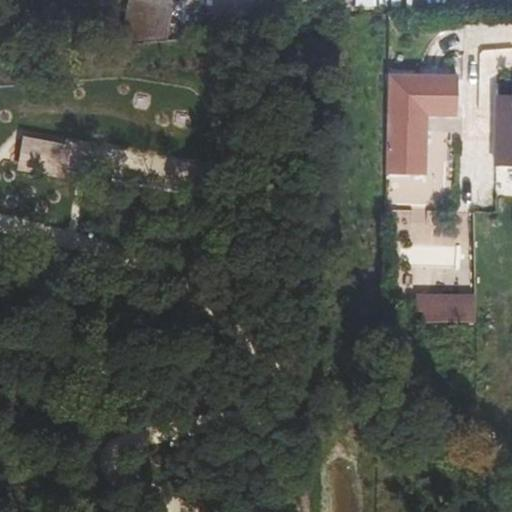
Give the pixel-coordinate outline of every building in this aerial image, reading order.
[(460,76),(390,78),(387,178),(426,177),(431,117),(460,116),(460,76)] [(511,92),(495,92),(495,108),(511,108),(511,92)] [(511,163),(511,108),(495,108),(493,163),(511,163)] [(80,147),(24,137),(18,168),(74,178),(80,147)] [(391,231),(410,231),(409,210),(391,210),(391,231)] [(463,321),(464,294),(416,292),(415,319),(463,321)] [(403,433),(384,433),(383,459),(403,459),(403,433)] [(316,492),(316,511),(363,511),(363,491),(316,492)]
